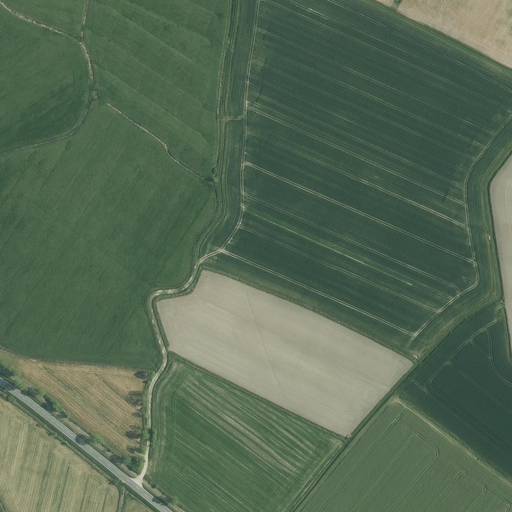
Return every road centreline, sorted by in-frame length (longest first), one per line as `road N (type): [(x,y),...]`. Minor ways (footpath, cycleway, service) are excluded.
road 1 (track): [(135,486),(150,435),(149,390),(164,354),(147,302),(154,292),(185,290),(220,206),(221,109),(236,0)]
road 2 (secondary): [(0,381),(167,511)]
